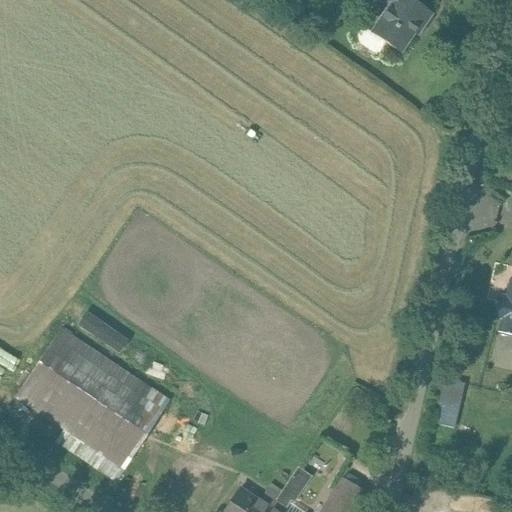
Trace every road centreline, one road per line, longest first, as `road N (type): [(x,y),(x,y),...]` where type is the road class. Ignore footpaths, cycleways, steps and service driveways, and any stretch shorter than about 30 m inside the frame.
road 1 (unclassified): [(391,511),(506,0)]
road 2 (unclassified): [(99,511),(0,444)]
